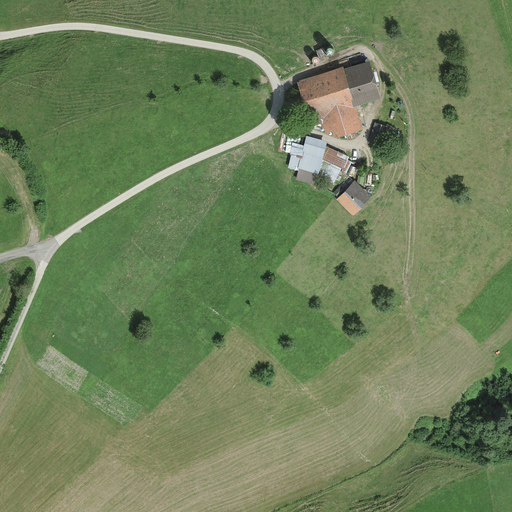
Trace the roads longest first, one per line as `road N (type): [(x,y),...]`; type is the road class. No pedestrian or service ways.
road 1 (track): [(405,306),(413,126),(400,86),(355,48),(277,90)]
road 2 (track): [(377,60),(381,95),(358,143),(335,142),(274,112)]
road 3 (track): [(51,245),(0,369)]
